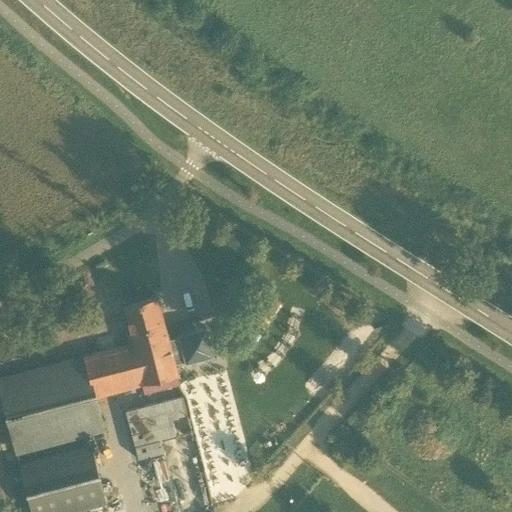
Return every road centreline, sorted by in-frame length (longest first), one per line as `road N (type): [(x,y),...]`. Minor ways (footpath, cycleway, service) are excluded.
road 1 (secondary): [(511,338),(212,135)]
road 2 (unclassified): [(212,135),(143,219),(0,303)]
road 3 (secondary): [(212,135),(119,71),(39,0)]
